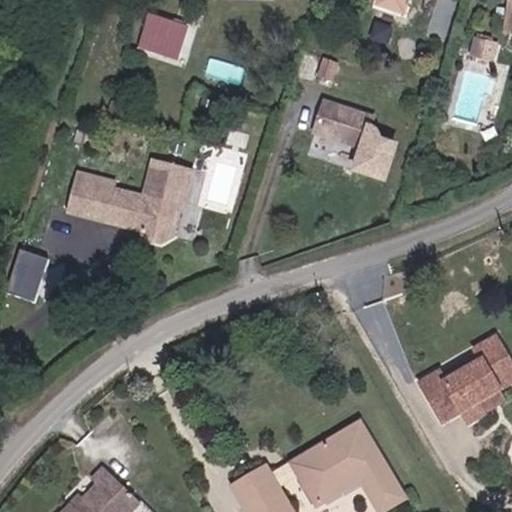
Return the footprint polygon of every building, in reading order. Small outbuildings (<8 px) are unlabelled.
[(406,0),(380,0),(379,4),(403,12),(406,0)] [(177,60),(187,28),(149,16),(139,47),(177,60)] [(478,32),(471,51),(494,59),(500,40),(478,32)] [(332,82),(338,65),(323,60),(317,77),(332,82)] [(138,128),(143,110),(113,103),(108,121),(138,128)] [(375,133),(374,130),(372,129),(369,127),(372,118),(324,103),(314,132),(363,148),(356,170),(386,179),(396,146),(379,140),(378,137),(377,134),(375,133)] [(181,210),(191,173),(153,163),(145,198),(113,190),(114,184),(80,175),(71,211),(123,225),(124,222),(138,226),(146,239),(161,243),(174,236),(170,228),(175,209),(181,210)] [(7,290),(35,300),(51,258),(22,248),(7,290)] [(504,403),(497,391),(511,382),(511,367),(496,341),(476,352),(478,356),(482,362),(446,383),(442,377),(440,373),(421,384),(443,423),(460,412),(467,425),(504,403)] [(446,383),(482,362),(478,356),(442,377),(446,383)] [(292,511),(277,486),(298,474),(317,506),(361,481),(378,511),(382,511),(405,499),(360,424),(271,477),(266,468),(233,487),(247,511),(292,511)] [(131,511),(140,503),(105,469),(92,482),(96,485),(83,499),(75,508),(72,505),(65,511),(131,511)] [(75,508),(83,499),(81,497),(72,505),(75,508)]
